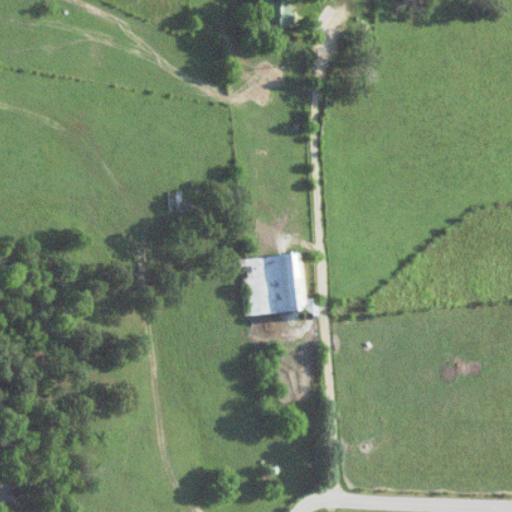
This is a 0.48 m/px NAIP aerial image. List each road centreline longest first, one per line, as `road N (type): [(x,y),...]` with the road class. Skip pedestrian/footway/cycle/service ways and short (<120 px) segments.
road 1 (residential): [(366,509),(332,53)]
road 2 (residential): [(366,509),(511,507)]
